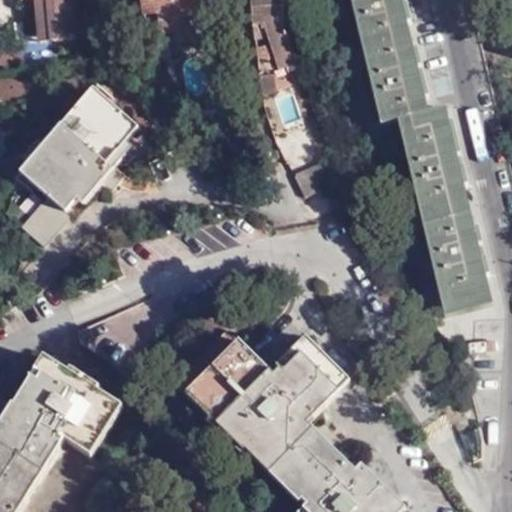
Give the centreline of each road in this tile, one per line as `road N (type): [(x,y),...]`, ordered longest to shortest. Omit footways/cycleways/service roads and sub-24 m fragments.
road 1 (residential): [(247,0),(259,115),(275,178),(237,192),(181,185),(115,205),(56,266)]
road 2 (residential): [(511,259),(448,0)]
